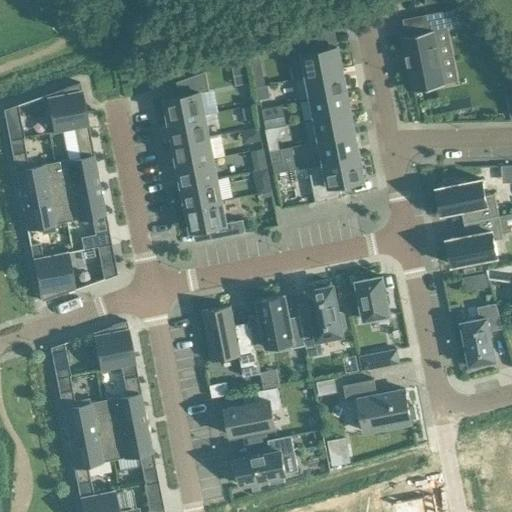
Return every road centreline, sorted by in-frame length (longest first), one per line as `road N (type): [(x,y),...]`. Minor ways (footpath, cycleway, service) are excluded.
road 1 (residential): [(150,292),(407,240)]
road 2 (residential): [(511,393),(471,405),(443,397),(407,240)]
road 3 (residential): [(150,292),(193,511)]
road 4 (residential): [(113,101),(150,292)]
road 5 (residential): [(0,344),(150,292)]
road 6 (residential): [(389,143),(364,23)]
road 7 (residential): [(389,143),(511,138)]
